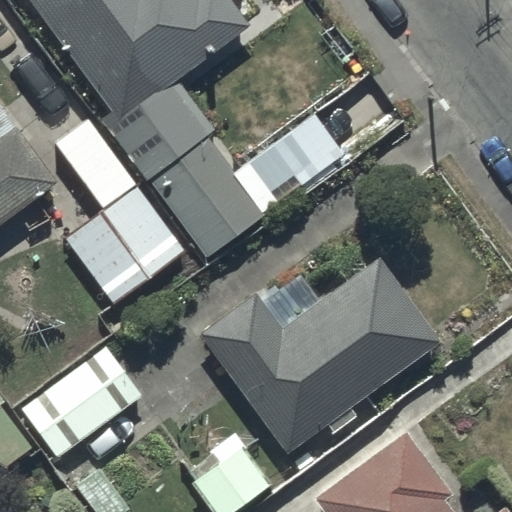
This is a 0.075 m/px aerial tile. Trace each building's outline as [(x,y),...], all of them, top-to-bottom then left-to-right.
[(35,0),(122,116),(250,21),(248,17),(259,9),(251,0),(35,0)] [(0,221),(59,180),(17,121),(16,122),(0,100),(0,221)] [(266,210),(205,131),(150,174),(211,253),(266,210)] [(143,179),(67,233),(114,299),(190,245),(143,179)] [(256,289),(201,330),(287,449),(327,420),(334,429),(358,411),(351,403),(442,337),(380,252),(367,262),(353,242),(334,256),(348,275),(318,296),(300,271),(262,298),(256,289)] [(108,343),(24,404),(59,453),(143,392),(108,343)] [(3,398),(0,393),(0,460),(5,464),(34,442),(1,400),(3,398)] [(218,460),(192,479),(216,511),(230,511),(274,480),(235,428),(209,447),(218,460)] [(410,430),(318,496),(329,511),(511,511),(506,503),(494,511),(457,511),(446,496),(454,490),(410,430)]
